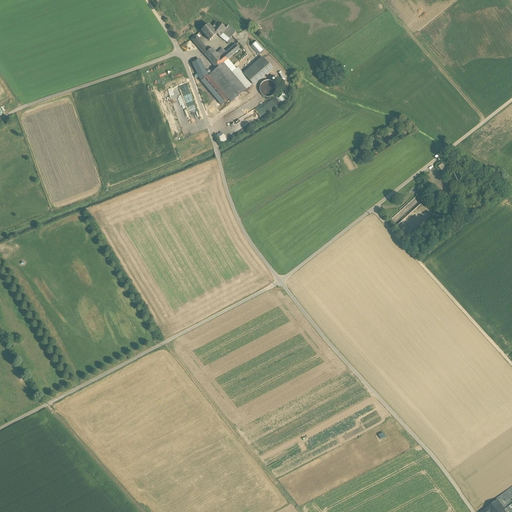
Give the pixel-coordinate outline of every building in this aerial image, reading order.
[(225,30),(217,23),(212,30),(217,35),(219,37),(223,33),(225,30)] [(209,25),(201,32),(209,41),(217,35),(212,30),(209,25)] [(228,27),(225,30),(223,33),(230,40),(236,33),(228,27)] [(208,52),(195,37),(191,41),(204,55),(208,52)] [(264,50),(256,42),(251,47),(258,55),(264,50)] [(219,58),(218,59),(212,64),(216,69),(228,60),(239,50),(235,45),(225,53),(219,58)] [(216,54),(211,49),(208,52),(204,55),(212,64),(218,59),(219,58),(216,54)] [(222,49),(216,54),(219,58),(225,53),(222,49)] [(262,57),(242,74),(253,87),(273,70),(262,57)] [(192,64),(201,82),(208,77),(200,60),(192,64)] [(237,68),(236,70),(228,60),(223,63),(246,90),(252,85),(242,74),(237,68)] [(246,90),(223,63),(216,69),(208,77),(231,103),(246,90)] [(228,100),(208,77),(201,82),(221,106),(228,100)] [(275,92),(275,90),(275,89),(275,87),(274,86),(273,85),(272,84),(270,83),(269,83),(267,83),(266,83),(264,83),(263,84),(262,85),(261,86),(260,87),(260,89),(260,91),(260,92),(260,94),(261,95),(262,96),(264,97),(265,98),(266,98),(268,98),(269,98),(270,98),(272,97),(273,96),(274,95),(275,94),(275,92)] [(254,99),(223,116),(227,125),(259,108),(254,99)] [(448,171),(442,164),(438,168),(444,174),(448,171)] [(424,179),(416,186),(417,188),(425,182),(426,181),(424,179)] [(459,208),(456,210),(458,213),(457,214),(451,213),(450,212),(445,206),(432,189),(429,185),(428,184),(426,181),(425,182),(431,190),(444,207),(444,206),(449,213),(450,214),(458,215),(459,214),(462,212),(459,208)] [(432,189),(445,206),(445,205),(433,190),(435,188),(435,187),(432,189)] [(502,511),(503,511),(496,503),(487,510),(483,511),(502,511)]
